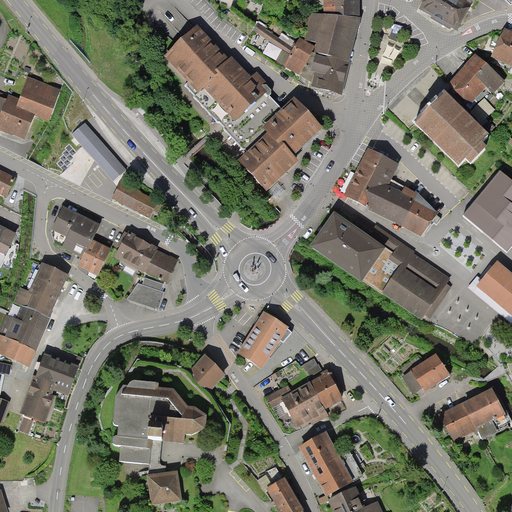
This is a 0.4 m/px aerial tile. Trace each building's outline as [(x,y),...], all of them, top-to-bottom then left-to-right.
[(321,0),(322,16),(358,20),(356,0),(321,0)] [(424,0),(419,10),(457,31),(474,0),(424,0)] [(315,44),(313,56),(348,64),(358,20),(322,16),(310,15),(304,39),(315,44)] [(254,31),(290,51),(283,64),(297,72),(312,44),(304,39),(298,36),(294,43),(258,24),(254,31)] [(199,26),(165,57),(188,82),(186,85),(218,122),(221,122),(225,126),(225,130),(243,149),(246,150),(248,152),(268,134),(263,128),(283,110),(270,97),(272,95),(272,92),(271,91),(267,86),(263,86),(263,83),(265,81),(257,72),(252,77),(233,57),(230,60),(199,26)] [(511,32),(504,28),(491,57),(511,66),(511,32)] [(399,59),(401,52),(390,50),(389,56),(399,59)] [(494,94),(506,81),(477,53),(448,83),(471,104),(487,87),(494,94)] [(348,64),(313,56),(309,72),(314,74),(310,88),(340,96),(348,64)] [(0,130),(26,140),(35,117),(49,122),(61,90),(29,78),(20,101),(9,97),(8,101),(0,97),(0,130)] [(482,144),(488,138),(446,95),(416,124),(458,167),(465,160),(470,165),(487,149),(482,144)] [(294,157),(324,129),(295,99),(283,110),(263,128),(268,134),(248,152),(239,161),(267,192),(280,180),(299,162),(294,157)] [(86,124),(73,136),(113,182),(126,171),(86,124)] [(389,185),(399,165),(368,149),(361,163),(344,197),(421,237),(439,214),(418,193),(406,188),(403,193),(389,185)] [(0,169),(0,195),(6,198),(16,177),(0,169)] [(511,246),(511,181),(501,172),(463,216),(507,253),(511,246)] [(142,193),(123,178),(111,199),(151,220),(155,213),(161,216),(167,206),(142,193)] [(99,222),(65,205),(54,227),(68,235),(62,245),(82,256),(89,242),(99,222)] [(374,241),(334,213),(310,247),(363,284),(364,281),(421,321),(425,316),(447,284),(450,279),(414,254),(415,252),(382,230),(374,241)] [(0,266),(16,234),(0,226),(0,266)] [(145,272),(157,250),(158,248),(128,232),(114,257),(144,274),(145,272)] [(89,242),(82,256),(77,267),(97,276),(109,252),(89,242)] [(157,250),(145,272),(167,284),(179,260),(157,250)] [(511,313),(511,272),(497,260),(477,284),(511,313)] [(22,287),(16,302),(21,304),(50,316),(67,276),(42,266),(31,291),(22,287)] [(139,283),(128,299),(158,310),(165,293),(162,291),(164,285),(145,278),(143,285),(139,283)] [(452,288),(447,284),(425,316),(430,319),(452,288)] [(50,316),(21,304),(14,319),(10,318),(2,338),(35,352),(50,316)] [(265,312),(238,354),(262,369),(281,341),(284,343),(292,333),(288,330),(289,328),(265,312)] [(35,352),(2,338),(0,336),(0,356),(27,368),(35,352)] [(436,354),(403,376),(414,393),(421,387),(424,392),(450,374),(436,354)] [(19,414),(46,424),(57,393),(68,397),(79,368),(57,360),(44,355),(36,377),(33,377),(19,414)] [(204,357),(191,370),(211,390),(224,376),(204,357)] [(288,386),(267,398),(273,409),(283,404),(297,429),(311,422),(313,425),(328,417),(324,410),(343,400),(339,393),(343,391),(333,373),(328,375),(326,371),(323,373),(319,365),(318,365),(315,359),(303,365),(312,382),(292,393),(288,386)] [(206,429),(207,415),(196,407),(188,407),(174,390),(158,389),(158,384),(132,381),(127,387),(124,387),(116,398),(114,425),(119,426),(118,438),(115,438),(113,440),(113,444),(114,446),(121,446),(119,462),(149,465),(152,476),(167,474),(167,470),(163,470),(161,469),(160,465),(162,442),(185,444),(186,436),(191,436),(206,429)] [(491,418),(503,412),(491,387),(437,413),(451,442),(476,430),(481,440),(498,432),(491,418)] [(0,397),(0,421),(3,423),(10,401),(0,397)] [(33,421),(25,418),(20,431),(29,434),(33,421)] [(325,432),(298,448),(326,497),(363,477),(347,448),(337,453),(325,432)] [(266,476),(259,480),(266,493),(269,492),(279,511),(302,511),(304,511),(286,478),(284,479),(277,466),(264,473),(266,476)] [(178,472),(167,474),(152,476),(147,477),(151,506),(182,501),(178,472)] [(0,511),(9,511),(2,489),(0,489),(0,511)] [(357,489),(330,501),(335,511),(383,511),(379,501),(366,507),(357,489)]
